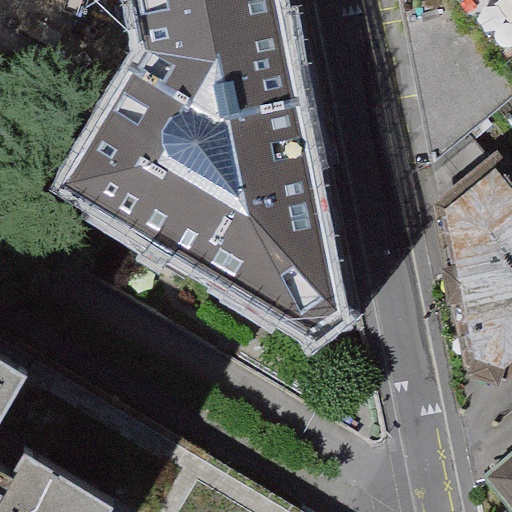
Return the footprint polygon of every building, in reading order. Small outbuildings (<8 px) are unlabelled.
[(144,0),(153,9),(165,71),(89,205),(329,351),(358,332),(287,0),(144,0)] [(398,0),(425,155),(511,90),(511,12),(503,0),(398,0)] [(511,0),(503,0),(511,12),(511,0)] [(511,357),(511,191),(482,153),(422,201),(451,361),(490,376),(511,357)] [(0,389),(26,345),(0,330),(0,511),(98,511),(118,478),(24,423),(10,448),(0,442),(0,389)] [(511,511),(511,464),(488,484),(511,511)]
